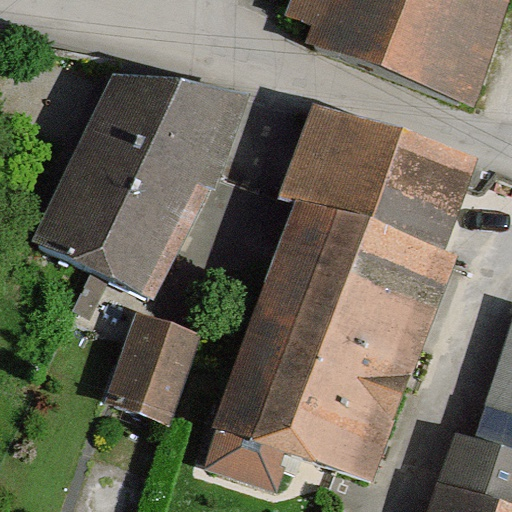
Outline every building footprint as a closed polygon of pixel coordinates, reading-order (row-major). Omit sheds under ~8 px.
[(296,0),(292,12),(320,27),(332,0),(296,0)] [(488,0),(332,0),(320,27),(312,48),(384,76),(453,103),(488,0)] [(42,248),(93,273),(181,96),(122,86),(42,248)] [(241,107),(181,96),(93,273),(146,299),(167,259),(202,191),(209,194),(241,107)] [(281,204),(304,212),(439,260),(469,173),(311,117),(281,204)] [(394,379),(439,260),(304,212),(246,375),(319,403),(376,424),(377,424),(394,379)] [(194,344),(140,327),(113,408),(164,427),(194,344)] [(511,342),(478,448),(511,458),(511,342)] [(274,451),(299,459),(319,403),(246,375),(245,375),(210,469),(270,491),(278,471),(268,467),(274,451)] [(376,424),(319,403),(299,459),(370,485),(389,438),(373,432),(377,424),(376,424)] [(464,444),(446,496),(499,511),(511,511),(511,458),(478,448),(464,444)] [(499,511),(446,496),(440,511),(499,511)]
